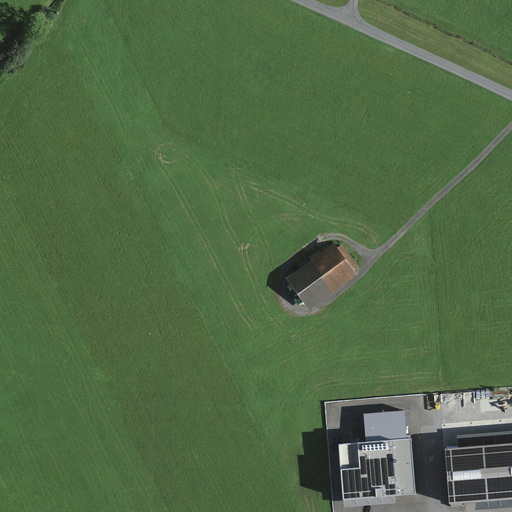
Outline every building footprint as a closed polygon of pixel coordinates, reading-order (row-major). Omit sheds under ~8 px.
[(357,270),(337,242),(290,274),(311,303),(357,270)] [(359,308),(351,296),(341,303),(349,315),(359,308)] [(364,414),(366,442),(410,439),(410,435),(407,435),(405,411),(364,414)] [(366,442),(339,445),(343,500),(395,496),(415,494),(410,439),(366,442)] [(511,445),(447,450),(451,501),(511,496),(511,445)] [(395,496),(343,500),(344,507),(395,503),(395,496)]
